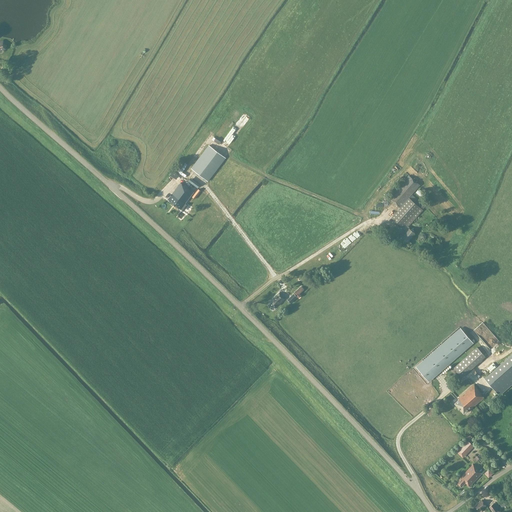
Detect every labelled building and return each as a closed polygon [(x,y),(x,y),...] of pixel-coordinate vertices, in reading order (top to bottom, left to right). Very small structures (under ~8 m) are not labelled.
[(220,140),(229,126),(222,121),(213,136),(220,140)] [(225,140),(232,143),(239,127),(232,123),(225,140)] [(225,158),(209,146),(191,169),(208,181),(225,158)] [(180,177),(185,163),(180,161),(175,175),(180,177)] [(389,198),(400,208),(420,186),(409,176),(389,198)] [(162,193),(174,182),(171,179),(159,190),(162,193)] [(180,183),(167,200),(180,210),(194,192),(184,185),(184,186),(180,183)] [(198,190),(192,197),(195,199),(201,191),(198,190)] [(422,211),(409,199),(392,218),(406,231),(400,239),(409,246),(411,244),(408,241),(414,234),(409,229),(410,228),(408,226),(422,211)] [(297,292),(286,300),(291,303),(300,295),(297,292)] [(271,302),(268,305),(272,309),(276,305),(277,306),(285,299),(279,293),(270,301),(271,302)] [(472,342),(462,331),(418,370),(428,381),(472,342)] [(248,339),(241,345),(256,361),(262,355),(248,339)] [(453,368),(458,373),(481,353),(477,348),(453,368)] [(485,357),(481,353),(458,373),(461,377),(485,357)] [(511,354),(484,379),(499,395),(511,382),(511,354)] [(484,398),(481,394),(482,394),(474,385),(458,399),(459,400),(454,404),(463,414),(467,411),(468,412),(484,398)] [(467,441),(460,449),(465,453),(472,445),(467,441)] [(460,478),(460,479),(456,483),(461,488),(465,483),(469,487),(482,474),(479,471),(473,465),(460,478)] [(478,511),(479,510),(480,511),(481,511),(484,510),(483,508),(486,506),(482,500),(480,501),(477,503),(478,504),(475,506),(478,511)] [(491,511),(494,511),(498,510),(499,509),(495,502),(493,503),(488,507),(491,511)]
